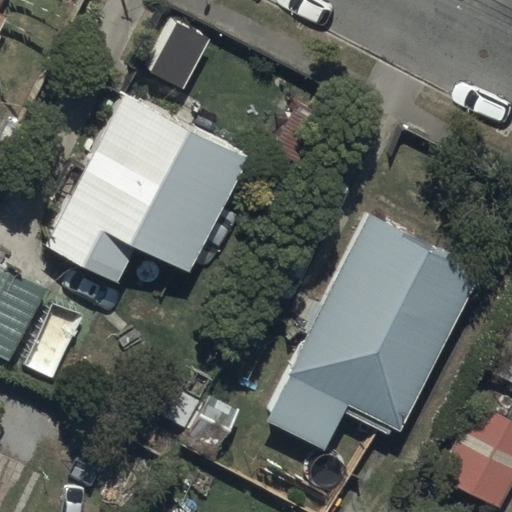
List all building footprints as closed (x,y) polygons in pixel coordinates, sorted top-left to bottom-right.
[(37,229),(104,263),(122,226),(178,254),(237,137),(114,76),(37,229)] [(314,429),(336,383),(390,410),(470,250),(360,195),(254,401),(314,429)] [(46,273),(0,251),(0,343),(10,348),(46,273)] [(511,375),(511,318),(491,366),(511,375)] [(506,503),(511,490),(511,412),(481,398),(444,473),(506,503)]
